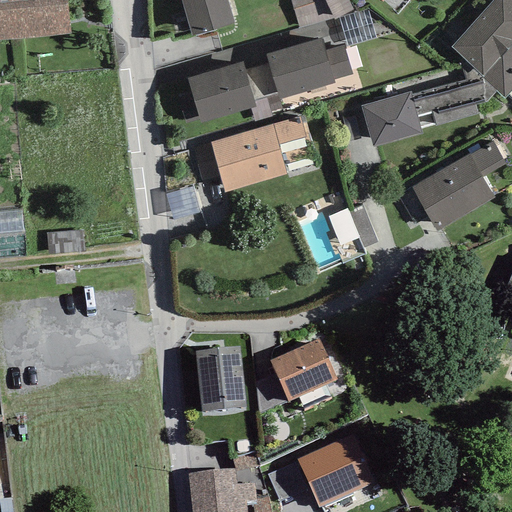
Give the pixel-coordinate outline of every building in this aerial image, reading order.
[(67,0),(0,0),(0,41),(71,34),(67,0)] [(227,0),(181,0),(192,36),(234,23),(227,0)] [(334,19),(324,0),(290,0),(298,29),(334,19)] [(348,0),(324,0),(334,19),(353,9),(348,0)] [(511,0),(493,0),(472,24),(449,49),(461,60),(496,91),(504,99),(511,90),(511,0)] [(376,38),(367,9),(339,18),(348,47),(376,38)] [(321,38),(265,54),(279,100),(335,84),(334,80),(351,75),(343,45),(325,51),(321,38)] [(466,80),(411,95),(417,116),(432,112),(435,126),(477,114),(474,105),(485,102),(496,91),(461,60),(466,80)] [(187,79),(201,123),(255,106),(242,62),(187,79)] [(361,106),(373,147),(422,133),(417,116),(411,95),(410,91),(361,106)] [(272,125),(210,142),(224,192),(286,174),(278,145),(306,137),(300,116),(272,125)] [(287,158),(312,153),(309,142),(284,147),(287,158)] [(469,154),(411,188),(437,232),(494,198),(482,177),(506,164),(492,142),(469,155),(469,154)] [(344,249),(364,240),(352,212),(332,220),(344,249)] [(46,233),(48,255),(85,251),(83,230),(46,233)] [(319,339),(269,360),(287,401),(337,379),(319,339)] [(239,346),(195,351),(201,412),(246,408),(239,346)] [(352,434),(296,459),(298,461),(309,488),(319,508),(375,482),(352,434)] [(253,452),(232,458),(236,472),(258,465),(253,452)] [(279,501),(309,488),(298,461),(267,474),(279,501)] [(235,469),(188,474),(191,511),(247,511),(247,502),(251,501),(255,500),(253,483),(236,485),(235,469)] [(11,511),(11,498),(0,499),(0,511),(11,511)] [(270,511),(268,498),(255,500),(251,501),(253,511),(270,511)]
